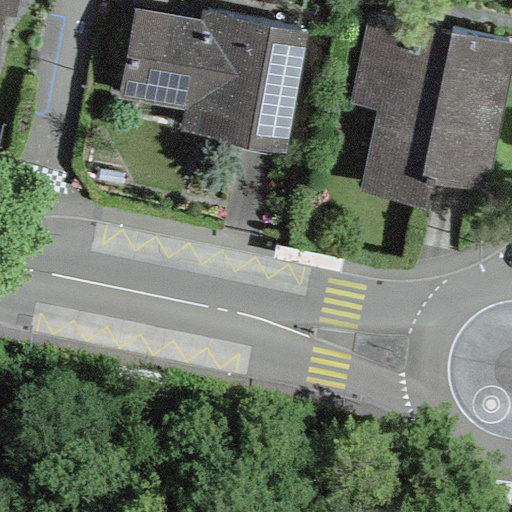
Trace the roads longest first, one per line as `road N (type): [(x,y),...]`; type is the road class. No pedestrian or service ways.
road 1 (tertiary): [(426,352),(22,269)]
road 2 (residential): [(76,0),(22,269)]
road 3 (tertiary): [(426,352),(437,412),(483,452),(511,458)]
road 4 (tertiary): [(511,276),(475,285),(452,302),(426,352)]
